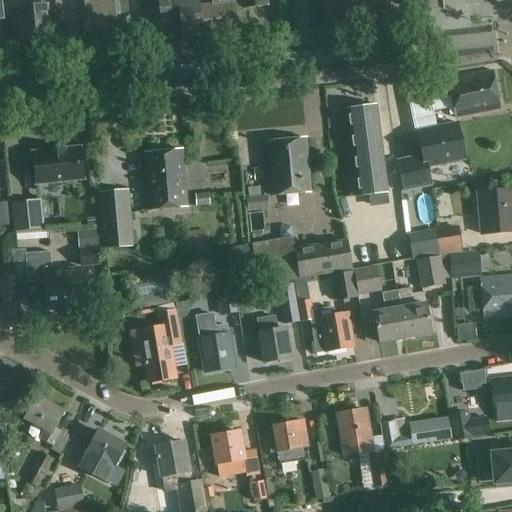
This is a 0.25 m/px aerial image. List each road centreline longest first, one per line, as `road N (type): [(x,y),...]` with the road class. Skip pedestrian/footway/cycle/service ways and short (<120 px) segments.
road 1 (residential): [(511,344),(152,409),(0,341)]
road 2 (residential): [(0,90),(511,38)]
